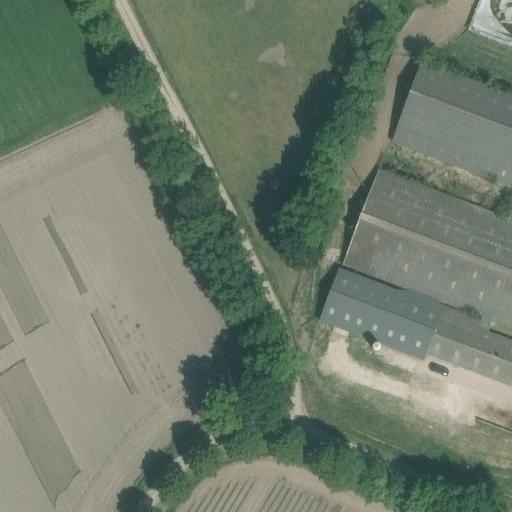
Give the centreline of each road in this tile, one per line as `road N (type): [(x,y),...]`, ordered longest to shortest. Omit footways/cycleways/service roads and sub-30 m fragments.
road 1 (track): [(119,0),(271,311),(294,376),(292,427)]
road 2 (unclassified): [(488,511),(292,427),(242,430),(201,448),(145,511)]
